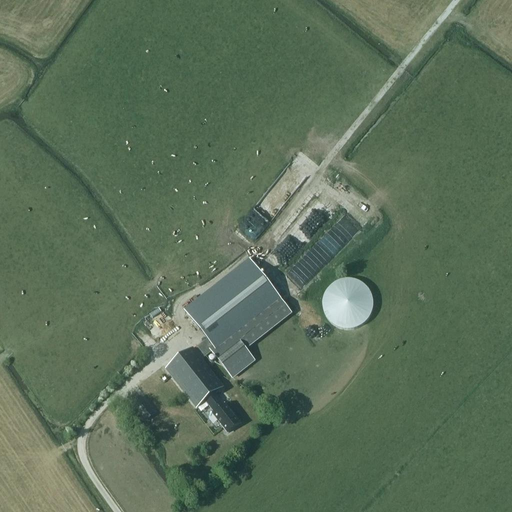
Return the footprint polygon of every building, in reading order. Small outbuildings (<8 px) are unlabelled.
[(268,191),(241,229),(259,241),(286,204),(268,191)] [(207,340),(193,351),(200,361),(211,352),(231,378),(253,361),(245,349),(290,313),(250,262),(186,313),(207,340)] [(360,285),(355,282),(349,281),(343,281),(338,283),(333,286),(330,288),(327,292),(324,297),(323,300),(322,304),(322,307),(322,310),(324,315),(326,319),(330,325),(334,327),(339,329),(346,330),(351,330),(356,329),(362,326),(365,322),(369,316),(371,310),(371,304),(371,298),(368,293),(365,288),(360,285)] [(158,309),(149,315),(152,319),(161,313),(158,309)] [(166,369),(178,384),(197,409),(205,402),(214,414),(212,415),(227,434),(240,424),(225,405),(223,407),(214,395),(222,389),(200,361),(193,351),(191,350),(166,369)] [(146,419),(148,420),(150,418),(152,416),(153,414),(140,398),(133,403),(146,419)]
